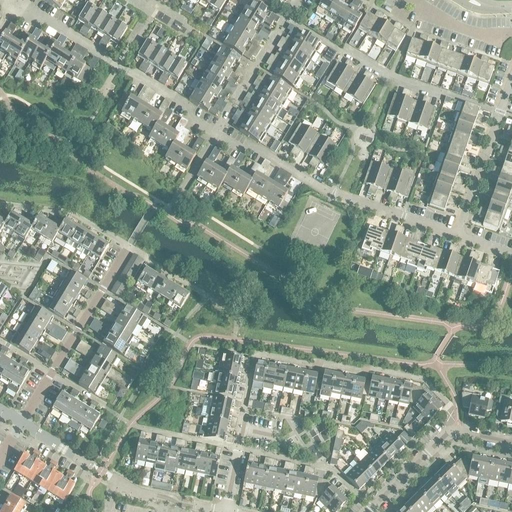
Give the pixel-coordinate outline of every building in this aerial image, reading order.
[(43,0),(60,10),(65,1),(63,0),(43,0)] [(212,0),(209,6),(219,12),(226,0),(212,0)] [(250,0),(244,10),(271,26),(273,22),(266,17),(265,17),(263,15),(266,11),(266,10),(250,0)] [(322,0),(316,11),(325,17),(335,0),(322,0)] [(335,0),(325,17),(333,22),(343,7),(338,4),(340,1),(340,0),(335,0)] [(333,22),(342,28),(358,1),(356,0),(353,0),(350,6),(349,7),(348,9),(343,7),(333,22)] [(362,4),(358,1),(342,28),(351,33),(361,17),(356,14),(357,12),(358,12),(358,11),(362,4)] [(79,33),(82,35),(97,11),(87,4),(77,20),(84,25),(79,33)] [(271,26),(244,10),(239,18),(255,28),(258,23),(260,25),(261,25),(268,30),(271,26)] [(107,17),(97,11),(82,35),(85,37),(91,29),(97,33),(107,17)] [(373,18),(367,14),(357,29),(367,35),(381,13),(377,11),(373,18)] [(381,13),(367,35),(376,41),(386,25),(380,22),(384,15),(381,13)] [(103,36),(98,45),(101,47),(117,23),(107,17),(97,33),(103,36)] [(239,18),(234,27),(260,43),(263,39),(255,34),(252,33),(255,28),(239,18)] [(386,25),(376,41),(386,46),(399,24),(396,22),(392,29),(386,25)] [(0,61),(1,62),(5,56),(14,42),(7,38),(8,36),(11,37),(17,27),(11,23),(0,40),(0,61)] [(127,29),(117,23),(101,47),(105,49),(110,41),(117,45),(127,29)] [(395,52),(404,37),(398,33),(402,26),(399,24),(386,46),(395,52)] [(234,27),(229,36),(244,45),(247,40),(250,42),(258,47),(260,43),(234,27)] [(28,60),(30,61),(39,48),(32,44),(33,42),(36,43),(42,33),(36,29),(31,36),(18,58),(26,63),(28,60)] [(14,65),(18,58),(31,36),(26,32),(20,42),(22,44),(20,46),(14,42),(5,56),(8,57),(6,60),(14,65)] [(290,32),(287,36),(315,53),(321,43),(303,33),(300,38),(298,37),(298,36),(297,36),(290,32)] [(53,66),(56,67),(64,54),(57,50),(58,47),(61,49),(67,39),(61,35),(56,42),(43,64),(51,69),(53,66)] [(411,40),(405,57),(416,61),(424,36),(420,35),(418,42),(411,40)] [(229,36),(223,45),(242,56),(250,61),(252,56),(244,52),(245,52),(244,51),(244,52),(241,50),(244,45),(229,36)] [(310,62),(315,53),(287,36),(285,40),(292,44),(293,45),(295,46),(292,51),(310,62)] [(424,36),(416,61),(426,64),(432,47),(425,45),(428,37),(424,36)] [(39,71),(43,64),(56,42),(51,38),(45,48),(47,50),(45,52),(39,48),(30,61),(33,63),(31,66),(39,71)] [(157,47),(146,41),(137,57),(144,61),(138,70),(142,72),(157,47)] [(436,68),(445,43),(441,42),(438,49),(432,47),(426,64),(436,68)] [(446,71),(452,54),(446,52),(448,44),(445,43),(436,68),(446,71)] [(56,72),(64,77),(82,48),(76,44),(70,54),(72,56),(70,58),(64,54),(56,67),(58,69),(56,72)] [(166,53),(157,47),(142,72),(145,74),(150,65),(157,69),(166,53)] [(221,47),(216,57),(231,66),(234,62),(237,63),(237,64),(237,63),(245,68),(247,64),(240,59),(221,47)] [(77,80),(83,84),(91,71),(85,67),(78,62),(79,60),(81,61),(88,51),(82,48),(64,77),(72,81),(73,78),(77,80)] [(305,70),(310,62),(292,51),(290,56),(287,54),(279,49),(277,53),(305,70)] [(452,54),(446,71),(456,75),(465,50),(461,49),(459,56),(452,54)] [(465,50),(456,75),(467,78),(473,61),(466,59),(469,51),(465,50)] [(166,53),(157,69),(163,73),(158,82),(161,84),(176,59),(166,53)] [(299,79),(305,70),(277,53),(274,57),(282,62),(285,64),(282,68),(299,79)] [(477,82),(485,57),(482,56),(479,63),(473,61),(467,78),(477,82)] [(210,65),(237,81),(239,78),(232,73),(231,72),(231,73),(229,71),(231,66),(216,57),(210,65)] [(489,58),(485,57),(477,82),(487,86),(493,69),(486,66),(489,58)] [(186,65),(176,59),(161,84),(164,86),(170,77),(177,81),(186,65)] [(351,62),(347,60),(343,66),(337,63),(325,82),(335,88),(351,62)] [(351,62),(335,88),(344,93),(356,74),(350,71),(354,64),(351,62)] [(205,74),(221,84),(224,79),(226,80),(226,81),(227,81),(234,85),(237,81),(210,65),(205,74)] [(294,88),(299,79),(282,68),(279,73),(276,71),(268,66),(266,70),(273,75),(273,76),(294,88)] [(356,74),(344,93),(353,99),(369,73),(366,71),(362,78),(356,74)] [(353,99),(363,105),(374,86),(368,82),(373,75),(369,73),(353,99)] [(221,84),(205,74),(200,83),(226,99),(229,95),(221,90),(220,90),(218,88),(221,84)] [(264,74),(263,75),(261,78),(269,83),(272,84),(269,89),(286,100),(292,91),(272,78),(271,79),(264,74)] [(200,83),(194,91),(210,101),(213,96),(216,98),(215,98),(216,98),(224,103),(226,99),(200,83)] [(135,101),(124,94),(117,105),(123,109),(121,113),(132,119),(150,89),(144,86),(135,101)] [(256,87),(253,91),(281,109),(286,100),(269,89),(266,94),(264,92),(263,92),(256,87)] [(149,104),(156,93),(150,89),(132,119),(142,125),(151,111),(144,106),(146,104),(147,104),(149,104)] [(397,119),(407,90),(403,89),(401,97),(394,94),(386,116),(397,119)] [(407,123),(415,102),(408,99),(411,92),(407,90),(397,119),(407,123)] [(207,106),(210,101),(194,91),(189,101),(208,112),(215,116),(218,112),(210,108),(210,107),(207,106)] [(276,117),(281,109),(253,91),(251,95),(258,100),(259,100),(261,102),(258,107),(276,117)] [(415,102),(407,123),(417,127),(427,98),(424,96),(421,104),(415,102)] [(427,98),(417,127),(428,130),(435,109),(429,106),(431,99),(427,98)] [(167,109),(171,102),(165,99),(158,110),(159,112),(160,112),(158,115),(151,111),(142,125),(152,132),(153,132),(167,109)] [(459,113),(483,122),(484,118),(477,116),(479,109),(462,103),(459,113)] [(245,105),(242,109),(271,126),(276,117),(258,107),(255,111),(253,110),(253,109),(245,105)] [(153,132),(152,132),(148,138),(159,145),(168,130),(161,126),(163,123),(164,124),(166,124),(172,113),(167,109),(153,132)] [(265,135),(271,126),(242,109),(240,113),(248,117),(248,118),(251,119),(248,124),(265,135)] [(455,124),(472,130),(474,123),(482,126),(483,122),(459,113),(455,124)] [(168,130),(159,145),(169,151),(183,129),(188,122),(182,118),(175,129),(175,131),(176,132),(175,134),(168,130)] [(265,135),(248,124),(245,129),(242,127),(234,122),(232,126),(239,131),(260,144),(265,135)] [(293,156),(309,130),(299,124),(288,143),(294,147),(290,154),(293,156)] [(451,134),(476,142),(477,139),(470,136),(472,130),(455,124),(451,134)] [(183,129),(169,151),(165,158),(175,165),(184,150),(178,146),(179,143),(180,144),(182,143),(189,132),(183,129)] [(306,155),(318,135),(309,130),(293,156),(296,158),(301,151),(306,155)] [(448,144),(465,150),(467,143),(475,146),(476,142),(451,134),(448,144)] [(318,135),(306,155),(312,158),(308,165),(312,167),(328,141),(318,135)] [(175,165),(186,171),(204,142),(198,138),(191,149),(192,151),(193,151),(191,154),(184,150),(175,165)] [(337,147),(328,141),(312,167),(315,169),(319,162),(325,166),(337,147)] [(511,143),(508,149),(501,147),(500,151),(511,154),(511,143)] [(444,154),(469,163),(470,159),(463,156),(465,150),(448,144),(444,154)] [(221,152),(214,148),(196,177),(207,184),(216,169),(209,165),(211,162),(212,163),(214,163),(221,152)] [(504,163),(511,166),(511,154),(500,151),(498,154),(506,157),(504,163)] [(239,154),(235,160),(236,161),(222,184),(232,190),(241,175),(234,171),(236,168),(237,169),(239,168),(246,157),(239,154)] [(441,164),(458,170),(460,164),(468,166),(469,163),(444,154),(441,164)] [(218,190),(222,184),(236,161),(235,160),(230,157),(223,168),(224,170),(225,171),(223,173),(216,169),(207,184),(218,190)] [(257,196),(266,181),(259,177),(261,174),(262,175),(264,174),(271,163),(264,160),(260,166),(247,189),(247,190),(257,196)] [(381,166),(370,162),(363,183),(370,186),(367,193),(371,195),(381,166)] [(243,196),(247,190),(247,189),(260,166),(255,163),(248,174),(249,176),(250,176),(248,179),(241,175),(232,190),(243,196)] [(511,166),(504,163),(501,170),(494,167),(492,171),(511,177),(511,166)] [(437,175),(462,183),(463,179),(456,177),(458,170),(441,164),(437,175)] [(381,166),(371,195),(375,196),(377,188),(384,191),(391,169),(381,166)] [(257,196),(267,202),(286,172),(280,169),(273,180),(274,182),(275,182),(273,185),(266,181),(257,196)] [(391,169),(384,191),(390,193),(387,200),(391,202),(401,173),(391,169)] [(511,177),(492,171),(491,175),(499,177),(496,184),(511,189),(511,177)] [(286,172),(267,202),(278,209),(278,208),(283,211),(287,204),(282,202),(287,194),(280,189),(282,187),(283,187),(285,187),(291,176),(286,172)] [(401,173),(391,202),(395,203),(398,195),(407,199),(414,177),(401,173)] [(462,183),(437,175),(434,185),(451,191),(453,184),(461,187),(462,183)] [(494,190),(487,188),(482,186),(481,190),(485,191),(510,200),(511,194),(511,189),(496,184),(494,190)] [(430,195),(455,204),(456,200),(449,197),(451,191),(434,185),(430,195)] [(489,204),(506,210),(510,200),(485,191),(484,195),(492,198),(489,204)] [(455,204),(430,195),(426,206),(443,211),(446,205),(453,207),(455,204)] [(480,208),(478,212),(503,220),(506,210),(489,204),(487,211),(480,208)] [(499,231),(503,220),(478,212),(477,216),(485,218),(482,225),(499,231)] [(12,213),(5,223),(1,232),(5,234),(8,230),(13,234),(22,219),(21,219),(22,218),(16,214),(15,215),(12,213)] [(39,216),(33,226),(28,235),(33,238),(35,234),(40,237),(49,223),(48,222),(49,221),(43,218),(42,219),(39,217),(39,216)] [(22,219),(13,234),(11,237),(16,241),(19,237),(24,240),(28,235),(33,226),(31,225),(32,224),(27,221),(26,222),(23,220),(22,219)] [(66,219),(63,224),(60,229),(55,238),(60,241),(65,244),(68,240),(76,226),(75,225),(76,224),(70,221),(69,222),(66,220),(66,219)] [(49,223),(40,237),(38,241),(43,244),(46,240),(52,244),(55,238),(60,229),(59,228),(59,227),(54,224),(53,225),(50,223),(49,223)] [(68,240),(65,244),(70,247),(73,243),(78,247),(87,232),(85,232),(86,231),(81,227),(80,228),(77,226),(76,226),(68,240)] [(393,235),(386,233),(379,252),(387,255),(386,258),(388,259),(400,227),(396,226),(393,235)] [(392,257),(400,259),(407,240),(400,238),(403,228),(400,227),(388,259),(391,260),(392,257)] [(372,250),(379,252),(386,233),(379,230),(378,234),(368,230),(361,250),(371,253),(372,250)] [(87,232),(78,247),(76,251),(81,254),(83,250),(89,253),(97,239),(96,238),(97,237),(91,234),(91,235),(87,233),(87,232)] [(100,260),(108,246),(108,245),(107,245),(107,244),(102,240),(101,241),(98,239),(97,239),(89,253),(86,257),(91,260),(94,256),(100,260)] [(417,244),(407,240),(400,259),(407,262),(406,265),(416,269),(422,249),(416,247),(417,244)] [(441,252),(434,271),(441,274),(440,277),(443,278),(454,246),(450,245),(447,254),(441,252)] [(454,246),(443,278),(446,279),(447,276),(454,278),(461,259),(455,257),(458,247),(454,246)] [(422,249),(416,269),(425,272),(426,269),(434,271),(441,252),(430,248),(429,251),(422,249)] [(461,259),(454,278),(453,283),(460,285),(461,284),(463,285),(474,253),(471,252),(467,261),(461,259)] [(474,253),(463,285),(466,286),(467,283),(475,285),(481,266),(475,264),(478,254),(474,253)] [(134,254),(131,259),(141,266),(144,261),(134,254)] [(131,259),(128,264),(138,270),(141,266),(131,259)] [(128,264),(125,269),(135,275),(138,270),(128,264)] [(489,269),(481,266),(475,285),(482,288),(481,291),(491,295),(498,276),(488,272),(489,269)] [(130,284),(145,293),(156,275),(155,275),(156,273),(150,270),(150,271),(146,269),(144,271),(139,268),(130,284)] [(135,275),(125,269),(122,273),(132,280),(135,275)] [(80,291),(82,289),(86,282),(69,271),(63,281),(80,291)] [(132,280),(122,273),(119,278),(129,284),(132,280)] [(156,275),(145,293),(150,297),(153,293),(158,296),(167,282),(166,281),(166,280),(161,277),(160,278),(157,276),(157,275),(156,275)] [(119,278),(116,283),(127,289),(129,284),(119,278)] [(85,296),(87,293),(82,289),(80,291),(63,281),(58,290),(75,301),(79,293),(85,296)] [(164,299),(169,302),(177,288),(176,288),(177,286),(172,283),(171,284),(167,282),(168,282),(167,282),(158,296),(156,300),(161,303),(164,299)] [(116,283),(113,287),(124,294),(127,289),(116,283)] [(124,294),(113,287),(110,292),(121,299),(124,294)] [(178,288),(177,288),(169,302),(166,306),(172,310),(174,306),(180,309),(189,295),(188,295),(187,294),(188,293),(182,289),(181,291),(178,289),(178,288)] [(75,301),(58,290),(52,300),(69,310),(70,308),(75,301)] [(46,309),(63,320),(68,312),(73,315),(76,311),(70,308),(69,310),(52,300),(46,309)] [(119,318),(121,316),(137,326),(141,329),(147,319),(126,306),(122,314),(116,311),(114,315),(119,318)] [(57,327),(49,322),(52,317),(35,307),(29,317),(31,318),(46,327),(47,325),(53,328),(50,332),(49,333),(53,335),(57,329),(57,327)] [(131,335),(137,326),(121,316),(119,318),(115,325),(131,335)] [(31,318),(26,327),(40,336),(45,329),(50,332),(53,328),(47,325),(46,327),(31,318)] [(22,325),(16,334),(34,346),(36,344),(40,336),(26,327),(22,325)] [(134,337),(131,335),(115,325),(110,333),(108,332),(109,330),(106,328),(103,333),(108,337),(109,335),(128,346),(134,337)] [(10,344),(29,355),(33,347),(39,351),(41,347),(36,344),(34,346),(16,334),(10,344)] [(109,335),(108,337),(103,344),(124,357),(130,348),(128,346),(109,335)] [(89,356),(94,359),(96,357),(112,367),(118,357),(101,347),(97,355),(91,352),(89,356)] [(0,356),(0,378),(10,362),(2,358),(5,352),(2,350),(0,352),(0,356),(0,357),(0,356)] [(221,356),(219,364),(238,368),(240,358),(219,353),(218,355),(221,356)] [(90,366),(106,376),(112,367),(96,357),(94,359),(90,366)] [(256,363),(252,382),(263,384),(267,363),(260,361),(260,363),(256,363)] [(0,378),(9,384),(19,368),(17,367),(10,362),(0,378)] [(16,395),(19,390),(29,374),(21,369),(24,364),(20,362),(17,367),(19,368),(9,384),(6,389),(16,395)] [(263,384),(262,388),(272,391),(273,386),(277,367),(274,366),(274,364),(267,363),(263,384)] [(215,372),(214,374),(236,378),(238,368),(219,364),(218,372),(215,372)] [(100,386),(106,376),(90,366),(85,374),(80,371),(78,375),(83,378),(84,376),(100,386)] [(277,367),(273,386),(283,388),(287,367),(280,366),(280,368),(277,367)] [(287,367),(283,388),(293,390),(297,371),(294,370),(294,368),(287,367)] [(297,371),(293,390),(303,392),(307,371),(300,370),(300,372),(297,371)] [(307,371),(303,392),(313,394),(317,375),(314,375),(314,373),(307,371)] [(320,391),(319,396),(329,398),(330,393),(335,373),(328,371),(328,373),(324,372),(320,391)] [(193,372),(192,378),(193,379),(201,380),(202,374),(194,372),(193,372)] [(212,373),(210,383),(215,384),(234,388),(236,378),(214,374),(212,373)] [(335,373),(330,393),(340,396),(344,377),(341,376),(342,374),(335,373)] [(344,377),(340,396),(350,398),(355,377),(348,375),(347,377),(344,377)] [(83,378),(78,386),(94,395),(100,386),(84,376),(83,378)] [(355,377),(350,398),(361,400),(365,381),(361,380),(362,378),(355,377)] [(367,397),(378,399),(382,378),(375,377),(375,379),(371,378),(367,397)] [(378,399),(388,401),(392,382),(389,381),(389,379),(382,378),(378,399)] [(388,401),(398,403),(402,382),(395,381),(395,383),(392,382),(388,401)] [(409,403),(412,404),(420,388),(409,386),(409,384),(402,382),(398,403),(408,405),(409,403)] [(210,392),(210,394),(232,399),(234,388),(215,384),(213,392),(210,392)] [(412,408),(420,415),(435,400),(430,395),(429,397),(420,388),(412,404),(414,406),(412,408)] [(72,393),(69,399),(71,400),(61,416),(70,422),(80,405),(73,401),(76,395),(72,393)] [(463,393),(461,394),(462,408),(469,409),(468,415),(484,419),(485,411),(489,412),(490,411),(492,403),(491,401),(487,400),(478,398),(479,396),(463,393)] [(69,399),(61,394),(51,410),(61,416),(71,400),(69,399)] [(511,398),(500,395),(495,415),(501,416),(500,422),(506,424),(506,425),(511,427),(511,426),(511,398)] [(212,400),(210,408),(229,412),(231,402),(209,397),(209,399),(212,400)] [(427,423),(441,409),(439,407),(440,405),(435,400),(420,415),(416,419),(419,423),(423,418),(427,423)] [(80,405),(70,422),(80,427),(90,411),(88,410),(80,405)] [(91,405),(88,410),(90,411),(80,427),(89,433),(99,417),(92,412),(95,407),(91,405)] [(205,417),(227,422),(229,412),(210,408),(208,416),(205,415),(205,417)] [(287,416),(289,409),(281,408),(280,414),(287,416)] [(208,420),(206,428),(225,432),(227,422),(205,417),(205,419),(208,420)] [(201,435),(201,438),(223,442),(225,432),(206,428),(204,436),(201,435)] [(389,433),(382,441),(395,454),(403,447),(389,433)] [(399,438),(405,444),(410,440),(403,433),(399,438)] [(342,436),(336,435),(334,445),(342,447),(343,441),(341,441),(342,436)] [(395,454),(382,441),(374,448),(388,462),(395,454)] [(149,444),(139,442),(134,463),(136,464),(137,461),(145,463),(149,444)] [(152,467),(154,468),(159,446),(149,444),(145,463),(153,464),(152,467)] [(197,474),(205,475),(209,456),(204,455),(206,446),(201,445),(199,451),(199,454),(194,476),(196,477),(197,474)] [(334,445),(332,455),(338,457),(339,452),(338,452),(339,447),(342,447),(334,445)] [(157,465),(165,467),(169,448),(159,446),(154,468),(156,468),(157,465)] [(172,472),(174,472),(179,450),(169,448),(165,467),(173,469),(172,472)] [(381,469),(388,462),(374,448),(367,455),(381,469)] [(30,459),(24,455),(13,472),(22,477),(37,452),(34,450),(32,453),(34,454),(30,459)] [(177,469),(185,471),(189,452),(179,450),(174,472),(176,472),(177,469)] [(356,458),(374,476),(381,469),(367,455),(364,451),(356,458)] [(30,482),(41,466),(34,462),(37,456),(39,457),(41,454),(37,452),(22,477),(30,482)] [(192,476),(194,476),(199,454),(189,452),(185,471),(193,473),(192,476)] [(478,478),(482,459),(479,459),(479,457),(472,455),(471,462),(460,460),(466,480),(468,479),(469,476),(478,478)] [(215,480),(219,459),(209,456),(205,475),(213,477),(212,480),(215,480)] [(374,476),(356,458),(352,461),(357,465),(353,469),(366,483),(374,476)] [(482,459),(478,478),(483,480),(482,485),(487,486),(488,481),(492,460),(486,458),(485,460),(482,459)] [(41,466),(30,482),(39,487),(54,462),(51,460),(49,463),(50,464),(47,470),(41,466)] [(448,464),(441,472),(454,485),(461,478),(463,480),(466,480),(460,460),(452,468),(448,464)] [(488,481),(498,483),(502,464),(499,463),(499,461),(492,460),(488,481)] [(47,492),(57,476),(51,472),(54,466),(55,467),(57,464),(54,462),(39,487),(47,492)] [(508,485),(511,465),(511,463),(506,462),(505,464),(502,464),(498,483),(508,485)] [(247,464),(243,486),(245,487),(245,484),(254,486),(258,467),(247,464)] [(261,490),(263,491),(267,469),(258,467),(254,486),(262,487),(261,490)] [(273,490),(277,471),(267,469),(263,491),(265,491),(265,488),(273,490)] [(353,469),(345,477),(359,491),(366,483),(353,469)] [(55,497),(71,472),(68,470),(66,474),(67,474),(64,480),(57,476),(47,492),(55,497)] [(281,495),(283,495),(288,473),(277,471),(273,490),(282,492),(281,495)] [(71,472),(55,497),(64,503),(74,486),(68,482),(71,477),(72,478),(74,474),(71,472)] [(454,485),(441,472),(433,479),(447,493),(454,485)] [(147,485),(149,474),(144,473),(141,484),(147,485)] [(288,473),(283,495),(282,497),(293,499),(294,494),(297,475),(288,473)] [(301,499),(303,499),(307,477),(297,475),(294,494),(302,496),(301,499)] [(307,477),(303,499),(305,500),(305,497),(314,498),(314,496),(317,497),(326,481),(307,477)] [(447,493),(433,479),(426,486),(440,500),(444,496),(448,500),(451,497),(447,493)] [(322,509),(323,510),(339,495),(326,481),(317,497),(320,499),(318,501),(324,507),(322,509)] [(346,488),(343,485),(338,489),(341,493),(346,488)] [(440,500),(426,486),(419,493),(432,507),(440,500)] [(345,496),(350,492),(346,488),(341,493),(345,496)] [(419,493),(412,500),(423,511),(427,511),(432,507),(419,493)] [(339,495),(323,510),(325,511),(327,510),(329,511),(336,511),(347,502),(339,495)] [(0,502),(15,511),(20,511),(25,505),(11,496),(6,504),(0,500),(1,499),(0,498),(0,502)] [(459,505),(461,507),(465,511),(471,506),(469,501),(466,498),(459,505)] [(423,511),(412,500),(404,507),(408,511),(423,511)] [(15,511),(0,502),(0,505),(3,507),(0,511),(15,511)]
